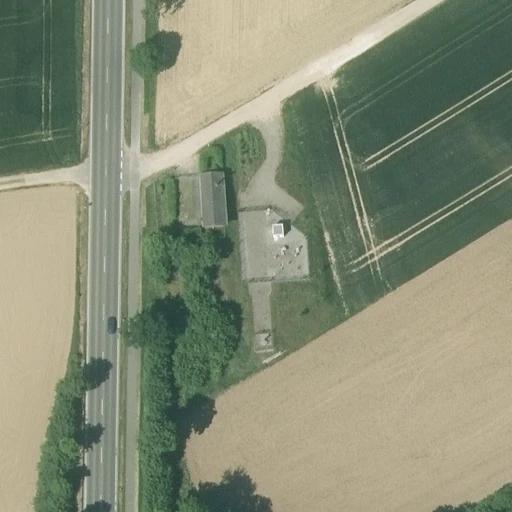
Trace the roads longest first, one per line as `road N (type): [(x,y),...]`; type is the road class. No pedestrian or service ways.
road 1 (primary): [(105,511),(109,0)]
road 2 (track): [(438,0),(157,168),(0,199)]
